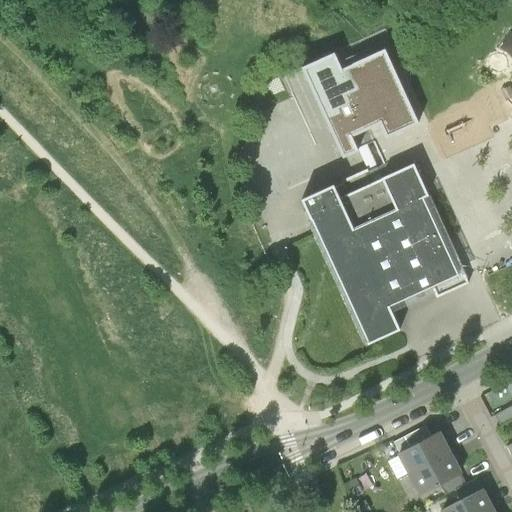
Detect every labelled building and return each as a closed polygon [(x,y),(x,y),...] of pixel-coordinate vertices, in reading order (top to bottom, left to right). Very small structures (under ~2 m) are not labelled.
[(334,52),(302,67),(343,157),(358,150),(351,136),(379,123),(386,137),(418,123),(385,49),(341,68),(334,52)] [(367,170),(301,200),(311,220),(312,219),(368,342),(367,342),(368,344),(400,330),(389,306),(431,287),(436,298),(468,283),(447,235),(442,238),(423,197),(428,195),(414,163),(382,178),(382,179),(373,183),(367,170)] [(0,206),(0,254),(84,456),(139,433),(38,191),(0,206)] [(402,453),(413,475),(454,454),(442,432),(402,453)] [(413,475),(425,497),(465,476),(454,454),(413,475)] [(440,511),(491,511),(495,510),(485,489),(440,511)]
